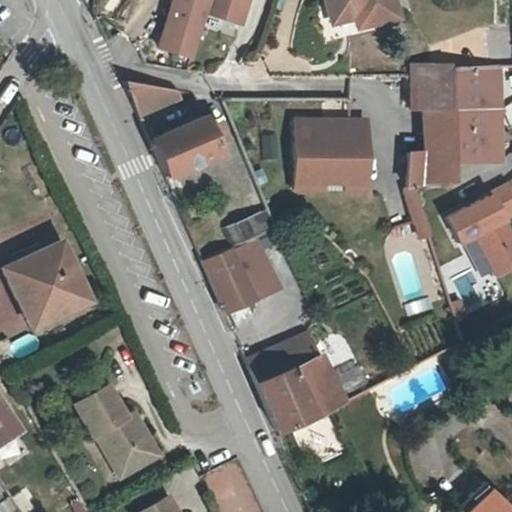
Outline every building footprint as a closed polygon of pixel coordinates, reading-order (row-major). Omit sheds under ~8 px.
[(184,0),(170,0),(153,53),(184,64),(198,19),(202,6),(184,0)] [(204,0),(202,6),(198,19),(233,31),(242,0),(204,0)] [(392,11),(389,0),(314,0),(324,37),(361,27),(359,20),(392,11)] [(485,61),(446,64),(448,160),(494,158),(485,61)] [(449,178),(448,160),(446,64),(427,65),(428,82),(428,109),(419,109),(422,149),(402,151),(403,185),(409,184),(449,178)] [(428,82),(427,65),(409,66),(409,75),(409,81),(428,82)] [(168,98),(169,87),(121,79),(136,113),(168,98)] [(205,122),(201,113),(147,138),(163,175),(217,150),(213,140),(205,122)] [(215,118),(205,122),(213,140),(222,136),(215,118)] [(291,118),(291,188),(319,188),(319,180),(319,168),(341,168),(341,180),(362,180),(362,118),(291,118)] [(319,168),(319,180),(341,180),(341,168),(319,168)] [(511,269),(511,228),(508,219),(511,217),(511,187),(510,183),(442,212),(457,246),(475,239),(493,278),(511,269)] [(273,287),(250,234),(227,245),(199,257),(222,309),(252,295),(254,297),(273,287)] [(87,300),(58,240),(0,268),(0,269),(29,327),(87,300)] [(309,413),(310,416),(326,407),(340,399),(317,352),(313,353),(307,340),(248,366),(276,429),(309,413)] [(103,449),(117,476),(150,459),(133,426),(125,431),(118,418),(101,386),(66,405),(83,438),(86,437),(96,453),(103,449)] [(0,412),(0,435),(10,429),(0,412)] [(127,413),(118,418),(125,431),(133,426),(127,413)] [(10,429),(0,435),(0,443),(14,434),(10,429)] [(110,480),(117,476),(103,449),(96,453),(110,480)] [(261,511),(237,457),(199,474),(215,511),(261,511)] [(449,500),(455,505),(483,480),(478,474),(449,500)] [(511,511),(483,480),(455,505),(460,511),(511,511)] [(171,511),(163,496),(133,511),(171,511)]
